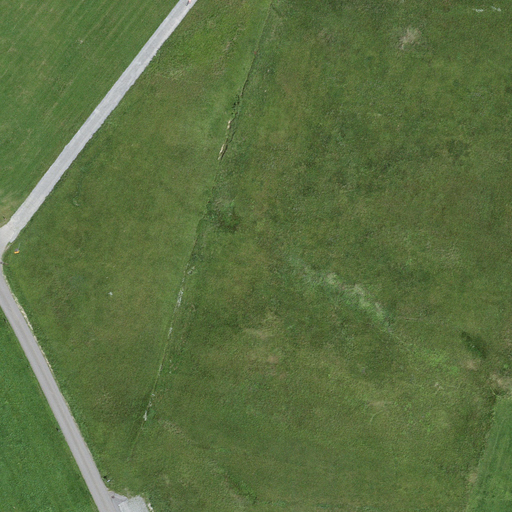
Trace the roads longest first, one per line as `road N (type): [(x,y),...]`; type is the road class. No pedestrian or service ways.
road 1 (track): [(0,246),(191,0)]
road 2 (unclassified): [(110,511),(0,283)]
